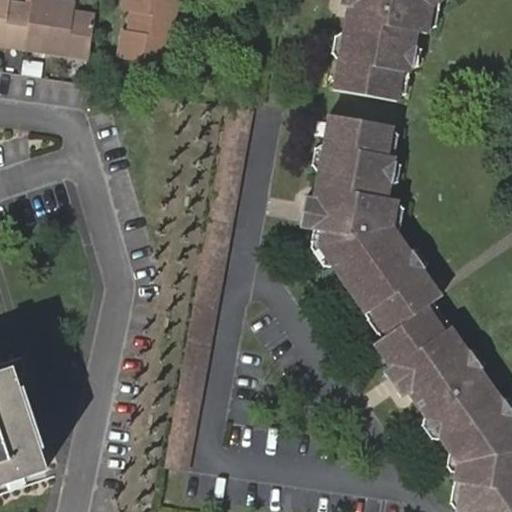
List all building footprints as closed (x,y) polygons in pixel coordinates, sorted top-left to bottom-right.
[(0,0),(0,45),(26,50),(33,5),(11,2),(1,1),(0,0)] [(33,0),(33,5),(26,50),(90,59),(96,14),(74,11),(65,10),(66,3),(48,0),(33,0)] [(171,40),(177,0),(125,0),(125,1),(134,2),(132,12),(129,33),(120,32),(116,55),(168,62),(171,40)] [(347,0),(346,7),(331,89),(392,101),(398,75),(406,74),(414,34),(426,35),(431,9),(442,0),(347,0)] [(134,2),(125,1),(124,10),(132,12),(134,2)] [(75,4),(66,3),(65,10),(74,11),(75,4)] [(230,100),(228,107),(165,466),(185,469),(249,101),(230,100)] [(311,200),(306,226),(325,231),(323,246),(384,338),(377,343),(396,371),(412,394),(459,463),(456,482),(463,484),(457,511),(511,511),(511,429),(509,425),(511,422),(511,420),(433,303),(442,296),(438,291),(395,226),(398,201),(385,198),(391,157),(385,156),(389,126),(327,116),(311,200)] [(296,225),(306,226),(311,200),(301,198),(296,225)] [(0,375),(0,489),(47,474),(13,371),(0,375)] [(412,394),(396,371),(388,377),(403,399),(412,394)]
